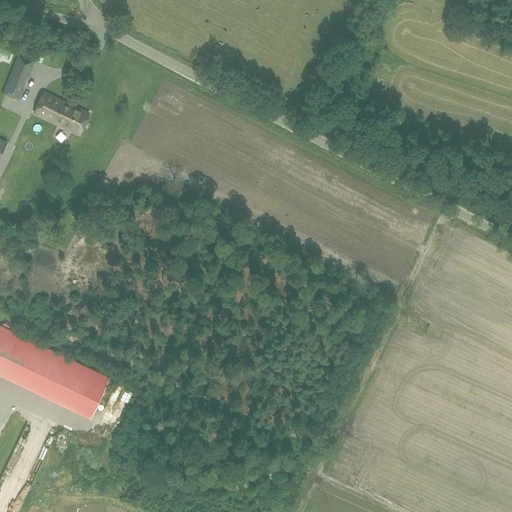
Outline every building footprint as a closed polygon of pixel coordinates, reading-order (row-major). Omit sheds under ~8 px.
[(28,77),(34,61),(18,54),(2,93),(18,100),(22,90),(20,89),(25,76),(28,77)] [(80,133),(89,114),(44,93),(35,112),(80,133)] [(0,365),(92,410),(108,378),(0,325),(0,365)] [(74,412),(53,423),(57,430),(78,419),(74,412)] [(49,426),(52,433),(57,431),(53,424),(49,426)]
